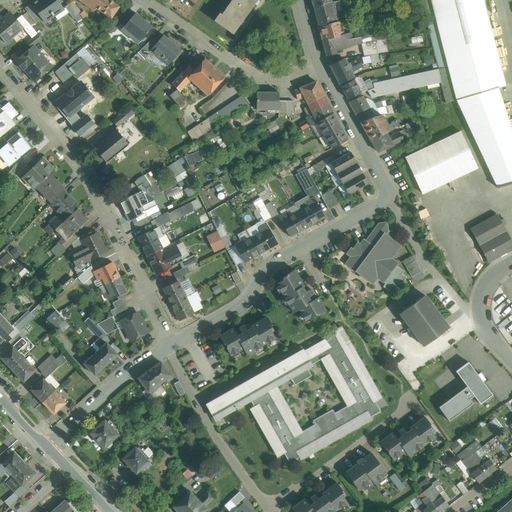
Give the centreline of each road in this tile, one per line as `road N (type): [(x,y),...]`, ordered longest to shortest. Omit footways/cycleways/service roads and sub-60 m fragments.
road 1 (residential): [(325,66),(391,194),(277,261),(246,302),(171,343)]
road 2 (residential): [(0,65),(80,166),(146,280),(171,343)]
road 3 (residential): [(325,66),(274,82),(143,0)]
road 4 (residential): [(171,343),(269,507)]
road 5 (residential): [(269,507),(411,405)]
road 6 (residential): [(171,343),(51,439)]
road 7 (residential): [(511,260),(494,269),(482,309),(492,338),(511,360)]
